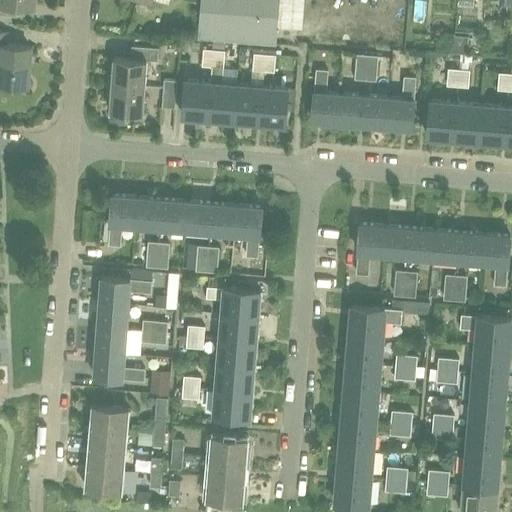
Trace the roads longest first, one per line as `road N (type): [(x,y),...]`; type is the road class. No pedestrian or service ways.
road 1 (residential): [(39,511),(70,146)]
road 2 (residential): [(292,490),(311,167)]
road 3 (residential): [(311,167),(70,146)]
road 4 (residential): [(511,183),(311,167)]
road 5 (residential): [(70,146),(82,0)]
